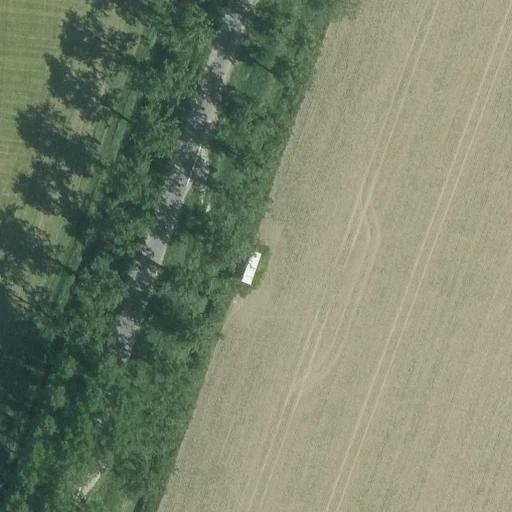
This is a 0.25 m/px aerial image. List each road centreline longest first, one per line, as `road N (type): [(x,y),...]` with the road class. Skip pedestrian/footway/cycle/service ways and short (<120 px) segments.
road 1 (unclassified): [(63,511),(243,0)]
road 2 (track): [(67,499),(121,431),(189,281),(193,142)]
